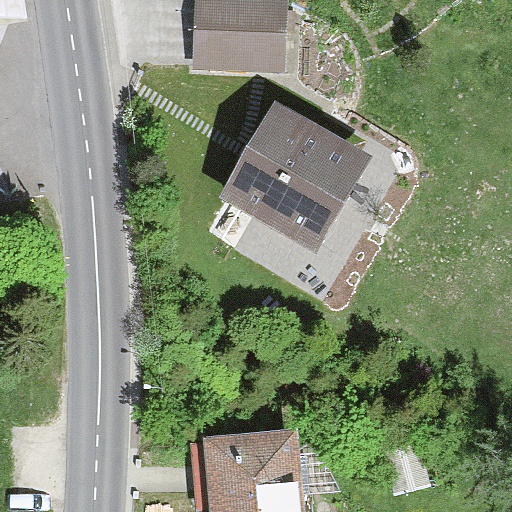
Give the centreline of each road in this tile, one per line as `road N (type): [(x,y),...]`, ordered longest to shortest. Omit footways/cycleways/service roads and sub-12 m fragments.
road 1 (secondary): [(72,0),(107,230),(87,511)]
road 2 (unknown): [(78,35),(175,25),(200,33),(238,65),(268,128)]
